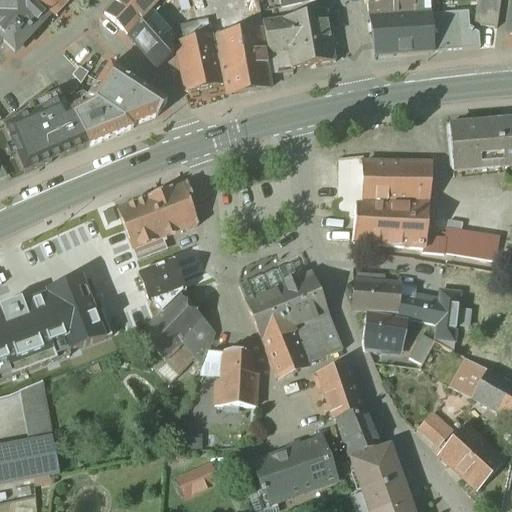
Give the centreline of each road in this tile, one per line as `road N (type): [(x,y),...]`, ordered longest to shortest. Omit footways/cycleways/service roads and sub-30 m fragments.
road 1 (residential): [(288,115),(347,357),(451,511)]
road 2 (secondary): [(213,135),(0,227)]
road 3 (residential): [(85,22),(213,135)]
road 4 (secondary): [(511,83),(360,98)]
